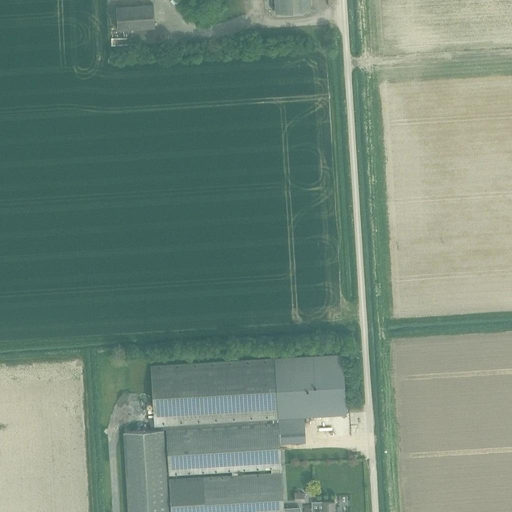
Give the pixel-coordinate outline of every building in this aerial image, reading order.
[(310,0),(271,0),(272,2),(275,2),(275,6),(272,6),(272,10),(276,9),(276,13),(311,11),(310,0)] [(117,31),(155,28),(153,5),(116,8),(117,31)] [(153,410),(148,411),(148,417),(153,430),(162,429),(166,511),(301,511),(301,508),(283,509),(279,444),(278,419),(304,417),(346,415),(342,354),(150,365),(153,410)] [(304,417),(278,419),(279,444),(306,442),(304,417)] [(153,430),(124,432),(129,511),(166,511),(162,429),(153,430)] [(334,511),(334,501),(323,501),(323,511),(334,511)]
